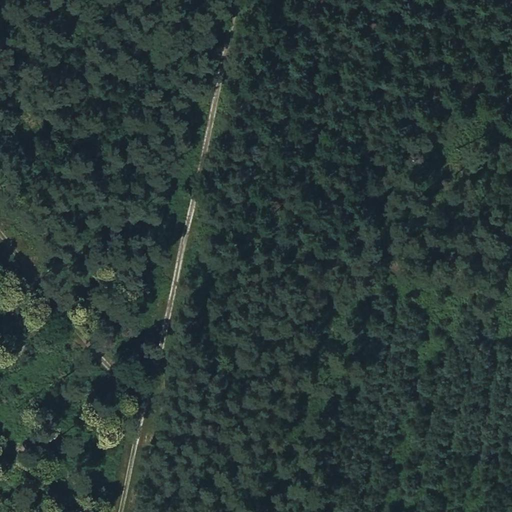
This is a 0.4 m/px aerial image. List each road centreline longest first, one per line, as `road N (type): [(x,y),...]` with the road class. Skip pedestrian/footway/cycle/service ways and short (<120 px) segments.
road 1 (track): [(157,365),(254,0)]
road 2 (track): [(0,184),(157,365)]
road 3 (track): [(126,511),(157,365)]
